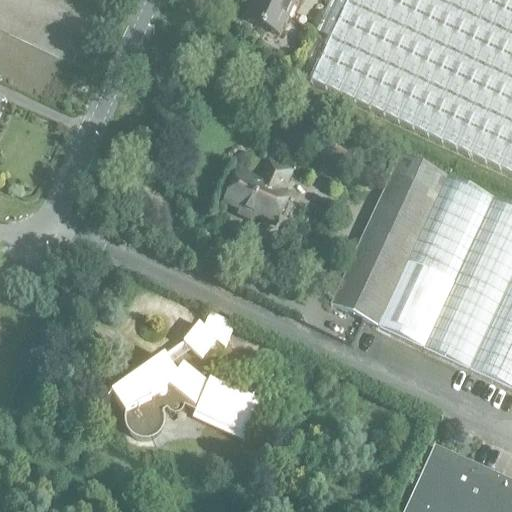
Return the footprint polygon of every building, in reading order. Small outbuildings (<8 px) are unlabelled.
[(254,0),(245,22),(252,26),(279,38),(297,0),(254,0)] [(511,0),(352,0),(312,86),(511,179),(511,0)] [(511,211),(449,182),(401,160),(332,309),(379,331),(472,374),(511,393),(511,211)] [(283,190),(284,189),(285,187),(284,187),(288,178),(289,178),(290,175),(269,165),(261,181),(263,181),(260,187),(239,177),(226,204),(240,211),(239,214),(240,217),(252,223),(255,222),(257,218),(275,227),(287,200),(279,196),(282,190),(283,190)] [(198,328),(183,346),(201,362),(216,344),(225,351),(235,330),(210,318),(203,332),(198,328)] [(163,360),(111,397),(125,417),(124,422),(124,427),(126,432),(129,436),(132,440),(137,442),(142,443),(147,443),(152,442),(157,439),(160,435),(163,430),(164,425),(163,420),(162,415),(166,413),(170,416),(174,418),(178,417),(182,414),(183,410),(195,415),(193,418),(244,442),(260,407),(209,384),(207,388),(182,367),(175,376),(163,360)] [(434,434),(431,440),(438,444),(441,437),(434,434)] [(511,511),(511,485),(436,450),(407,511),(511,511)]
